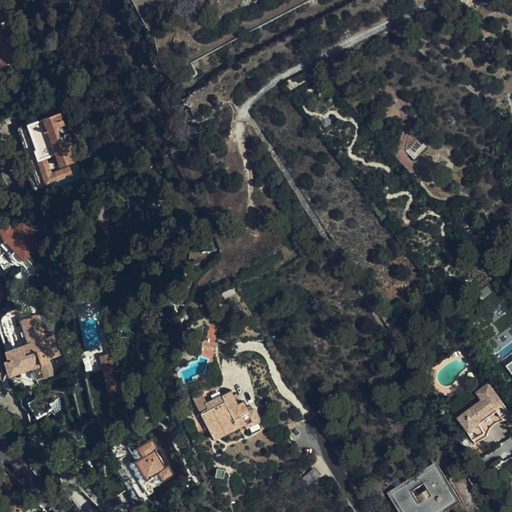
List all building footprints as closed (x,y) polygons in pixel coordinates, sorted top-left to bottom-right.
[(0,0),(0,31),(3,31),(0,22),(0,19),(11,16),(5,0),(0,0)] [(3,31),(0,31),(0,63),(20,56),(14,40),(19,38),(16,29),(4,33),(3,31)] [(45,184),(72,175),(67,162),(77,159),(61,112),(18,127),(38,184),(45,182),(45,184)] [(406,150),(414,158),(431,141),(422,133),(406,150)] [(152,156),(146,144),(141,147),(147,158),(152,156)] [(44,242),(23,220),(14,229),(10,228),(9,225),(0,228),(5,241),(1,244),(20,264),(44,242)] [(488,265),(483,260),(474,269),(479,275),(488,265)] [(471,325),(494,355),(511,341),(511,316),(502,303),(471,325)] [(26,405),(29,403),(37,416),(52,407),(56,412),(61,409),(61,395),(49,358),(61,353),(54,334),(56,332),(59,333),(60,328),(58,322),(54,316),(49,312),(44,310),(42,315),(37,314),(27,317),(27,318),(21,320),(17,307),(7,312),(4,314),(0,320),(0,331),(13,374),(33,367),(36,379),(44,377),(45,380),(43,381),(46,389),(42,391),(42,393),(35,397),(26,387),(17,396),(26,405)] [(104,370),(109,393),(119,391),(110,353),(100,355),(104,370)] [(116,424),(109,393),(104,370),(85,375),(94,411),(106,426),(116,424)] [(502,417),(510,411),(489,383),(477,391),(483,399),(458,417),(469,431),(468,432),(475,444),(488,436),(488,432),(492,427),(497,422),(504,420),(502,417)] [(247,427),(261,420),(254,407),(252,408),(250,405),(247,407),(243,400),(238,402),(231,389),(222,394),(216,384),(193,396),(214,439),(244,423),(247,427)] [(0,410),(4,417),(16,410),(5,391),(0,393),(0,410)] [(152,438),(131,450),(137,459),(134,460),(146,480),(157,473),(162,482),(175,475),(169,465),(166,466),(155,449),(158,447),(152,438)] [(146,480),(134,460),(130,463),(140,479),(146,489),(151,487),(146,480)] [(227,469),(218,466),(216,475),(224,477),(227,469)] [(392,493),(403,511),(448,511),(445,507),(456,500),(435,467),(392,493)] [(126,488),(135,502),(155,490),(152,486),(151,487),(146,489),(140,479),(126,488)] [(22,511),(24,511),(17,500),(0,510),(0,511),(22,511)]
